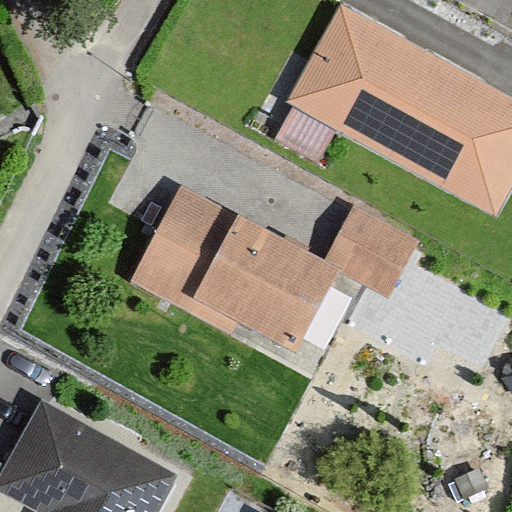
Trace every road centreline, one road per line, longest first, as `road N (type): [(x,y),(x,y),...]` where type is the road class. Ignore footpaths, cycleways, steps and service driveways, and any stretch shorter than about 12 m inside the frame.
road 1 (residential): [(0,277),(81,115)]
road 2 (residential): [(81,115),(143,0)]
road 3 (residential): [(23,0),(81,115)]
